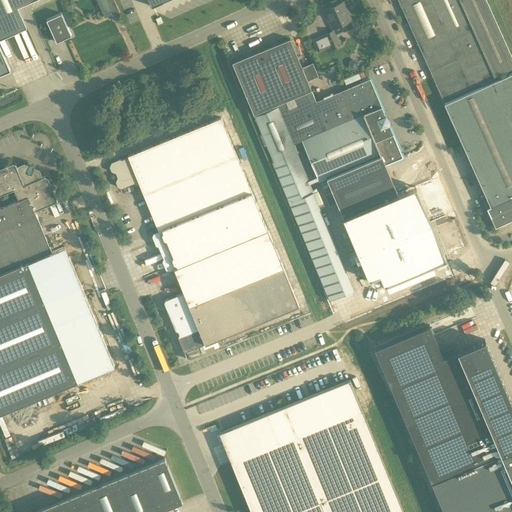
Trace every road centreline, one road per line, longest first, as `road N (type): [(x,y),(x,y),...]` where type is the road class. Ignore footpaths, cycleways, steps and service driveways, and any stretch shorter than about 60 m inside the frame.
road 1 (unclassified): [(176,409),(51,105)]
road 2 (unclassified): [(486,271),(372,0)]
road 3 (unclassified): [(51,105),(282,0)]
road 4 (unclassified): [(0,484),(176,409)]
